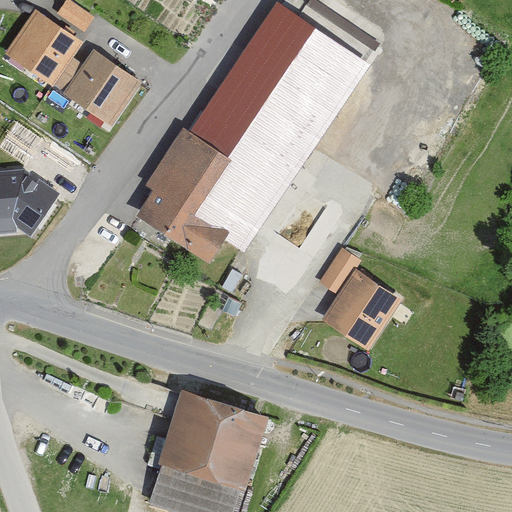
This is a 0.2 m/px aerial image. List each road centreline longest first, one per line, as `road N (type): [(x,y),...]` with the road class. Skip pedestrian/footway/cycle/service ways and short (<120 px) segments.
road 1 (tertiary): [(16,306),(399,424),(511,449)]
road 2 (residential): [(16,306),(249,0)]
